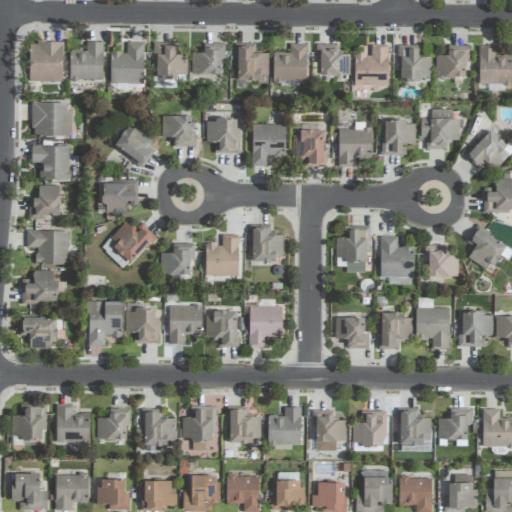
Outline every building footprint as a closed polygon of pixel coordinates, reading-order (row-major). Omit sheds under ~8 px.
[(102,81),(103,42),(86,42),(85,51),(69,51),(68,80),(102,81)] [(28,82),(61,82),(62,43),(29,43),(28,82)] [(142,84),(143,43),(126,43),(126,52),(109,52),(109,83),(142,84)] [(220,74),(220,52),(224,52),(224,43),(203,43),(203,53),(191,53),(191,74),(220,74)] [(186,77),(185,54),(174,55),(173,44),(154,44),(155,77),(186,77)] [(235,79),(267,79),(267,54),(252,53),(252,44),(236,44),(235,79)] [(305,83),(306,44),(289,44),(289,53),(272,53),(271,82),(305,83)] [(337,45),(315,44),(315,61),(319,61),(319,75),(348,75),(348,55),(337,55),(337,45)] [(370,55),(353,54),(353,86),(386,87),(387,46),(370,45),(370,55)] [(430,57),(417,58),(417,45),(398,46),(399,80),(430,79),(430,57)] [(465,77),(466,46),(447,46),(447,56),(435,55),(435,77),(465,77)] [(495,47),(479,47),(478,84),(511,85),(511,56),(495,55),(495,47)] [(65,104),(32,103),(31,136),(71,137),(71,111),(65,111),(65,104)] [(458,140),(458,119),(452,119),(452,110),(430,110),(430,118),(419,118),(419,139),(424,139),(425,150),(447,150),(446,141),(458,140)] [(190,117),(161,116),(160,137),(174,137),(174,147),(194,147),(195,139),(190,139),(190,117)] [(206,143),(215,143),(215,153),(239,154),(239,141),(235,141),(236,120),(206,119),(206,143)] [(414,124),(404,125),(404,120),(383,120),(384,155),(403,155),(403,145),(414,144),(414,124)] [(144,149),(153,135),(131,121),(114,148),(143,165),(150,153),(144,149)] [(337,166),(353,166),(354,157),(370,158),(370,123),(354,123),(354,130),(338,130),(337,166)] [(284,125),(251,125),(252,166),(267,166),(267,155),(284,155),(284,125)] [(323,130),(299,130),(299,136),(292,136),(292,158),(305,158),(305,167),(323,166),(323,130)] [(508,149),(490,130),(466,153),(477,165),(483,160),(490,166),(508,149)] [(69,147),(31,146),(30,162),(41,163),(40,179),(68,180),(69,147)] [(511,179),(493,179),(493,188),(483,188),(482,212),(511,212),(511,179)] [(103,214),(127,213),(127,206),(136,205),(136,182),(102,182),(103,214)] [(58,186),(37,186),(37,198),(28,198),(28,219),(44,219),(44,215),(58,215),(58,186)] [(130,262),(155,237),(141,224),(134,231),(125,222),(107,240),(130,262)] [(282,235),(267,235),(267,227),(250,226),(250,262),(275,262),(275,257),(282,257),(282,235)] [(364,273),(365,235),(369,235),(369,228),(348,227),(348,238),(335,237),(335,258),(345,258),(345,272),(364,273)] [(490,271),(504,243),(474,228),(466,243),(473,246),(466,259),(490,271)] [(67,265),(68,232),(27,231),(26,248),(35,248),(35,264),(67,265)] [(237,276),(238,235),(221,235),(221,244),(204,244),(204,276),(237,276)] [(412,247),(396,247),(397,237),(380,236),(379,278),(390,279),(390,284),(412,285),(412,247)] [(189,275),(190,252),(194,252),(194,244),(172,243),(172,253),(160,253),(159,274),(189,275)] [(445,256),(445,246),(425,246),(425,277),(457,277),(458,256),(445,256)] [(21,303),(56,302),(56,281),(53,281),(52,271),(31,271),(31,279),(21,280),(21,303)] [(417,307),(432,308),(432,299),(417,298),(417,307)] [(86,346),(104,346),(104,337),(120,337),(121,302),(87,301),(86,346)] [(200,336),(201,306),(168,306),(168,344),(184,344),(184,336),(200,336)] [(281,307),(248,307),(248,347),(264,348),(264,337),(281,338),(281,307)] [(448,309),(415,308),(414,342),(430,343),(429,349),(447,350),(448,309)] [(133,343),(158,344),(158,329),(155,329),(155,310),(125,309),(125,333),(133,334),(133,343)] [(491,315),(482,316),(482,311),(460,312),(460,346),(480,346),(480,336),(491,336),(491,315)] [(217,347),(235,348),(236,312),(205,312),(205,338),(217,338),(217,347)] [(411,315),(379,314),(378,349),(396,349),(396,340),(411,340),(411,315)] [(511,316),(495,317),(494,338),(506,338),(506,347),(511,347),(511,316)] [(49,349),(49,342),(55,342),(55,317),(20,317),(20,334),(28,334),(28,349),(49,349)] [(363,318),(334,318),(334,339),(346,338),(346,349),(367,348),(367,338),(364,338),(363,318)] [(34,404),(20,405),(20,415),(10,415),(10,436),(20,436),(20,440),(41,440),(41,416),(34,416),(34,404)] [(55,443),(88,444),(88,414),(72,414),(72,405),(56,405),(55,443)] [(181,438),(192,438),(191,450),(204,451),(204,441),(211,441),(211,416),(214,416),(215,407),(192,406),(191,418),(181,418),(181,438)] [(259,442),(259,417),(243,416),(244,408),(227,407),(226,421),(229,421),(229,441),(259,442)] [(266,445),(299,445),(300,408),(284,407),(283,416),(267,415),(266,445)] [(429,418),(414,418),(414,408),(397,409),(398,444),(430,444),(429,418)] [(95,439),(127,440),(128,409),(108,409),(108,418),(96,418),(95,439)] [(174,418),(158,419),(158,409),(142,409),(143,446),(166,445),(166,440),(174,440),(174,418)] [(468,409),(449,409),(449,418),(437,418),(436,439),(455,439),(455,446),(467,446),(468,409)] [(511,418),(499,418),(499,409),(482,409),(481,447),(511,447),(511,418)] [(314,411),(313,451),(335,451),(335,441),(344,441),(344,421),(332,420),(333,411),(314,411)] [(382,448),(382,424),(385,424),(385,412),(364,412),(364,423),(351,423),(351,443),(361,443),(361,449),(382,448)] [(389,470),(362,471),(363,494),(355,494),(354,511),(382,511),(382,505),(389,505),(389,470)] [(511,471),(492,471),(492,495),(485,495),(484,511),(511,511),(511,506),(511,505),(511,471)] [(46,510),(46,490),(39,490),(38,473),(11,474),(11,501),(19,501),(19,510),(46,510)] [(87,503),(87,475),(55,474),(54,510),(70,510),(70,503),(87,503)] [(217,476),(190,475),(190,493),(183,492),(183,511),(210,511),(210,502),(217,503),(217,476)] [(471,475),(453,475),(453,483),(448,483),(447,496),(443,496),(442,511),(463,511),(464,508),(476,508),(476,490),(471,489),(471,475)] [(258,476),(225,476),(225,505),(242,504),(242,511),(251,511),(258,511),(258,476)] [(431,511),(430,477),(397,478),(398,506),(414,505),(414,511),(431,511)] [(124,480),(100,479),(100,487),(97,487),(96,504),(108,504),(108,510),(129,510),(129,492),(124,492),(124,480)] [(302,481),(276,480),(275,494),(271,494),(270,510),(291,511),(291,506),(301,506),(302,481)] [(170,481),(142,481),(142,511),(165,511),(165,506),(175,506),(175,494),(170,494),(170,481)] [(344,511),(344,482),(316,483),(316,495),(311,495),(311,507),(321,507),(320,511),(344,511)]
